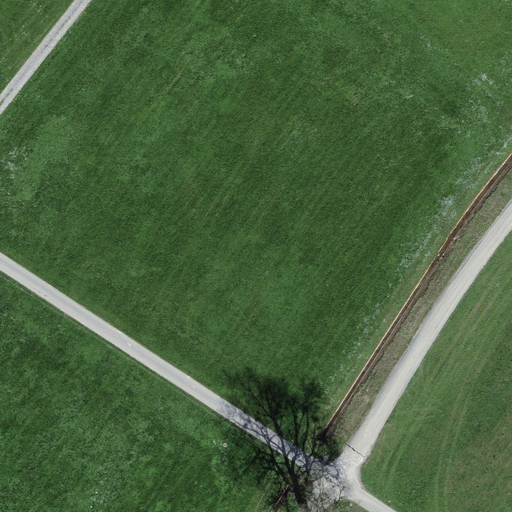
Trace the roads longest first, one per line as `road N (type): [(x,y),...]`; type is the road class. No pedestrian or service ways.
road 1 (track): [(0,263),(382,511)]
road 2 (track): [(314,511),(511,218)]
road 3 (track): [(82,0),(0,104)]
